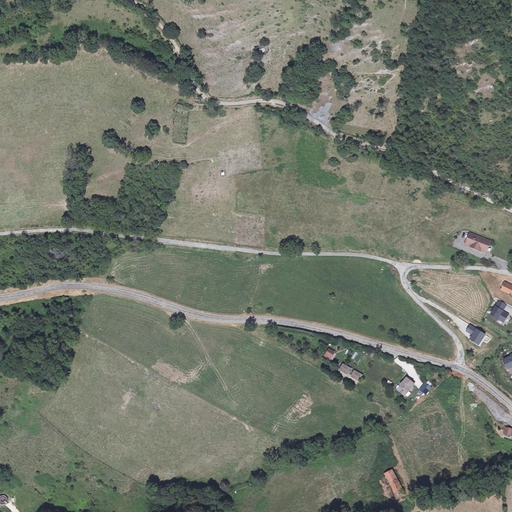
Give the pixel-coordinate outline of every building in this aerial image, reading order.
[(473,233),(468,244),(477,248),(478,246),(487,250),(491,242),(473,233)] [(511,286),(505,283),(502,290),(511,295),(511,286)] [(498,302),(490,315),(503,323),(508,315),(502,312),(506,306),(498,302)] [(472,335),(476,328),(470,325),(466,331),(472,335)] [(486,334),(476,328),(472,335),(470,339),(479,345),(486,334)] [(415,382),(408,376),(399,386),(406,392),(415,382)] [(431,385),(427,381),(421,387),(426,391),(431,385)] [(497,405),(491,399),(485,404),(495,417),(505,409),(500,403),(497,405)] [(393,468),(384,473),(398,499),(406,495),(393,468)]
